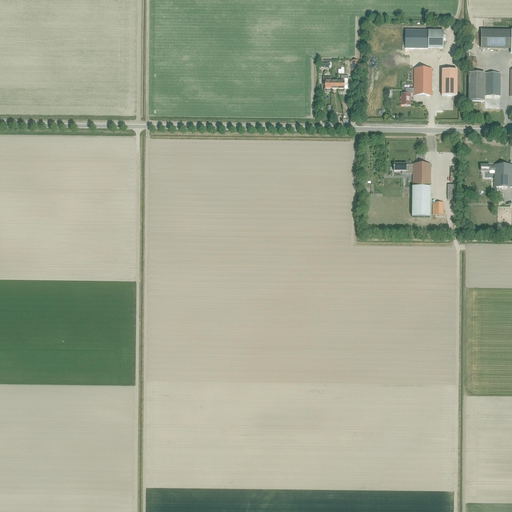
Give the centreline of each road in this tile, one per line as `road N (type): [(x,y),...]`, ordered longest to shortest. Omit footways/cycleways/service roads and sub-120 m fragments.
road 1 (unclassified): [(0,124),(511,131)]
road 2 (unknown): [(139,0),(138,126)]
